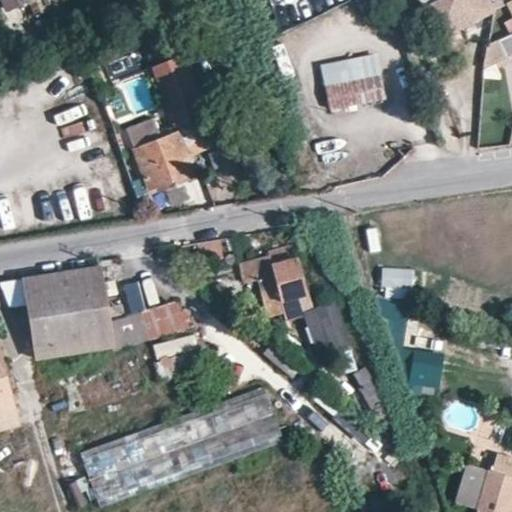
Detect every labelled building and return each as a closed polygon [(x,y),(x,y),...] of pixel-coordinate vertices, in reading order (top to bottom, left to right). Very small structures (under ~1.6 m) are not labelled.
[(17,0),(19,5),(28,3),(34,16),(47,11),(46,7),(52,5),(49,0),(17,0)] [(487,0),(418,0),(438,38),(492,9),(487,0)] [(49,18),(36,22),(47,49),(58,44),(49,18)] [(215,146),(183,55),(153,65),(177,132),(161,138),(153,114),(125,124),(148,188),(192,172),(187,156),(215,146)] [(378,78),(327,88),(331,108),(382,98),(378,78)] [(351,135),(329,142),(335,163),(356,157),(351,135)] [(251,255),(254,266),(257,277),(264,305),(306,294),(291,235),(267,241),(269,249),(251,255)] [(220,239),(196,243),(199,264),(223,260),(220,239)] [(100,263),(23,276),(36,356),(112,344),(108,319),(100,263)] [(257,277),(254,266),(241,269),(243,281),(257,277)] [(383,266),(382,298),(412,299),(413,267),(383,266)] [(306,294),(264,305),(267,314),(309,303),(306,294)] [(108,319),(112,344),(113,348),(195,322),(172,299),(108,319)] [(320,335),(345,328),(334,299),(310,306),(320,335)] [(191,348),(153,361),(159,380),(198,367),(191,348)] [(440,383),(441,352),(412,351),(411,382),(440,383)] [(0,354),(0,427),(19,423),(0,354)] [(263,388),(75,454),(95,509),(283,443),(263,388)] [(474,435),(479,412),(450,405),(444,429),(474,435)] [(492,413),(479,412),(474,435),(486,437),(492,413)] [(511,511),(511,459),(497,456),(494,469),(487,467),(475,511),(511,511)]
